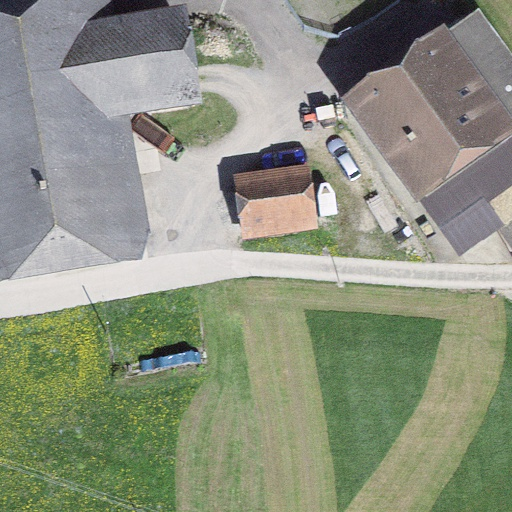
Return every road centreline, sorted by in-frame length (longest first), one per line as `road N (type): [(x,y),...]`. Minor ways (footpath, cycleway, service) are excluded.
road 1 (track): [(511,276),(249,265),(0,299)]
road 2 (track): [(194,268),(206,178),(329,84)]
road 3 (track): [(441,0),(329,84)]
